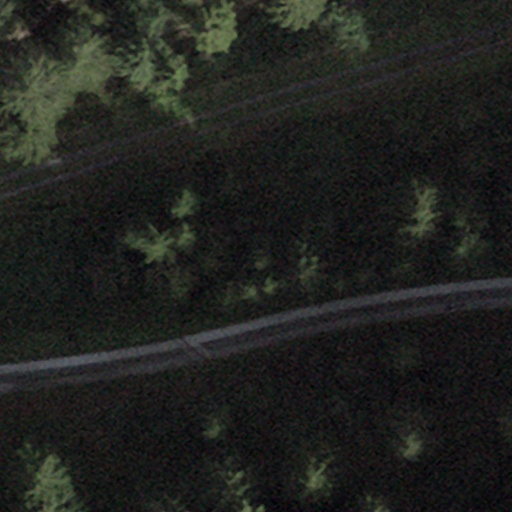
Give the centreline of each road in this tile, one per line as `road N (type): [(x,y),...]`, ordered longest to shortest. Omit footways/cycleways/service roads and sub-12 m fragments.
road 1 (track): [(0,207),(122,180),(511,54)]
road 2 (unclassified): [(0,378),(85,371),(333,316),(511,295)]
